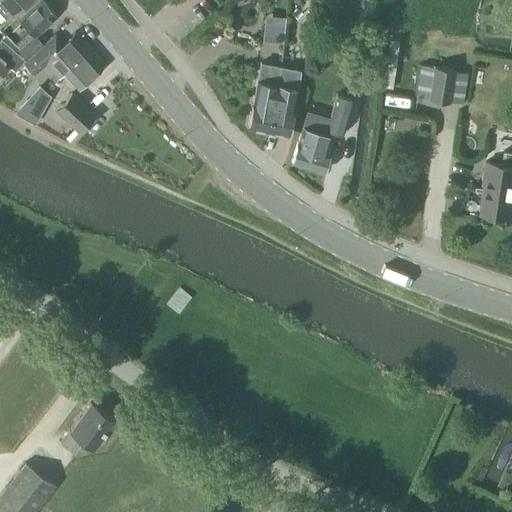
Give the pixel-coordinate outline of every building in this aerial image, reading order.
[(0,0),(0,13),(5,19),(10,15),(26,0),(0,0)] [(34,35),(56,15),(42,0),(41,0),(20,19),(34,35)] [(62,71),(89,47),(74,32),(59,46),(51,37),(23,62),(34,74),(45,64),(58,78),(64,72),(62,71)] [(0,72),(8,64),(15,71),(25,60),(16,51),(17,50),(19,49),(5,35),(2,39),(0,40),(0,72)] [(19,49),(17,50),(25,59),(39,46),(31,37),(19,49)] [(78,87),(103,64),(89,47),(62,71),(64,72),(78,87)] [(260,63),(248,127),(268,131),(280,67),(260,63)] [(449,101),(454,70),(419,64),(414,95),(449,101)] [(287,134),(296,90),(300,69),(280,66),(280,67),(268,131),(287,134)] [(79,132),(95,114),(71,93),(55,110),(79,132)] [(297,142),(291,162),(323,172),(323,171),(329,152),(325,151),(330,136),(331,130),(342,133),(352,99),(337,94),(329,118),(307,111),(301,132),(302,132),(299,143),(297,142)] [(442,163),(446,141),(428,138),(424,160),(442,163)] [(486,176),(480,213),(511,217),(511,216),(511,151),(504,150),(502,163),(486,161),(484,176),(486,176)] [(93,448),(114,420),(90,402),(69,430),(60,442),(73,452),(82,440),(93,448)] [(0,511),(33,511),(55,483),(25,461),(0,492),(0,511)]
